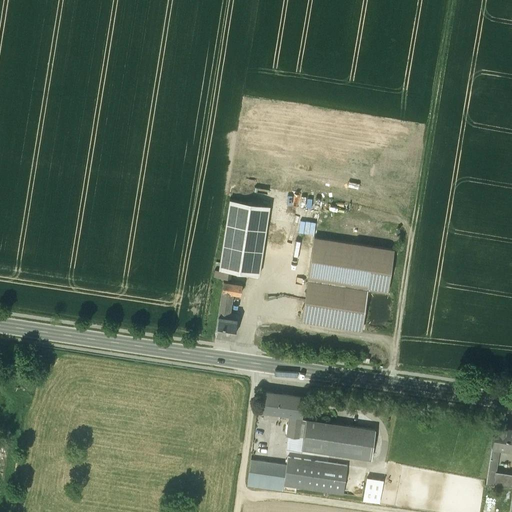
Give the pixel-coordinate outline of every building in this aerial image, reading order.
[(259,275),(270,206),(229,199),(220,262),(216,262),(214,269),(219,270),(219,269),(259,275)] [(393,249),(314,237),(302,321),(361,329),(367,289),(387,291),(393,249)] [(220,303),(228,304),(230,304),(231,293),(240,294),(242,285),(223,282),(220,303)] [(234,336),(237,314),(227,312),(228,304),(220,303),(215,333),(234,336)] [(372,364),(373,357),(361,355),(360,362),(372,364)] [(300,418),(303,397),(263,391),(261,409),(272,410),(272,413),(277,413),(277,411),(291,412),(288,435),(298,436),(300,418)] [(375,428),(300,418),(298,436),(296,450),(302,451),(302,449),(371,459),(375,428)] [(511,427),(494,425),(491,445),(499,446),(511,448),(511,427)] [(287,449),(296,450),(298,436),(288,435),(287,449)] [(486,481),(493,482),(495,471),(499,446),(491,445),(486,481)] [(347,465),(287,456),(287,462),(285,476),(283,485),(343,493),(347,465)] [(287,462),(250,457),(247,485),(282,490),(284,476),(285,476),(287,462)] [(511,485),(511,473),(495,471),(493,482),(511,485)] [(384,479),(367,476),(363,499),(380,502),(384,479)]
